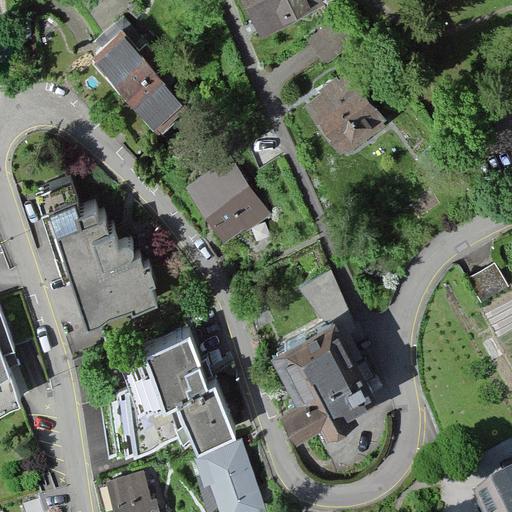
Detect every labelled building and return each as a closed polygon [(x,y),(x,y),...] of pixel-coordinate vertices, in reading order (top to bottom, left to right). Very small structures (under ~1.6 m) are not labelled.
[(332,4),(330,0),(256,0),(271,32),(332,4)] [(198,101),(129,29),(93,63),(108,78),(142,114),(162,135),(198,101)] [(395,118),(355,68),(312,103),(352,153),(395,118)] [(273,217),(231,157),(189,186),(231,246),(273,217)] [(105,192),(63,210),(101,319),(162,296),(148,254),(136,218),(117,224),(105,192)] [(483,298),(511,283),(496,257),(469,273),(483,298)] [(335,273),(305,287),(319,304),(327,301),(337,321),(354,313),(335,273)] [(0,303),(0,413),(35,400),(16,353),(26,349),(7,301),(0,303)] [(330,350),(321,331),(286,349),(311,398),(299,405),(316,436),(342,422),(348,435),(375,420),(371,412),(394,400),(360,334),(330,350)] [(218,383),(199,335),(127,353),(136,387),(97,397),(113,459),(149,450),(201,428),(208,448),(247,432),(228,379),(218,383)] [(246,442),(205,459),(226,511),(267,511),(273,510),(246,442)] [(145,475),(111,485),(119,511),(161,511),(158,499),(153,501),(145,475)] [(511,511),(511,487),(475,508),(476,511),(511,511)]
